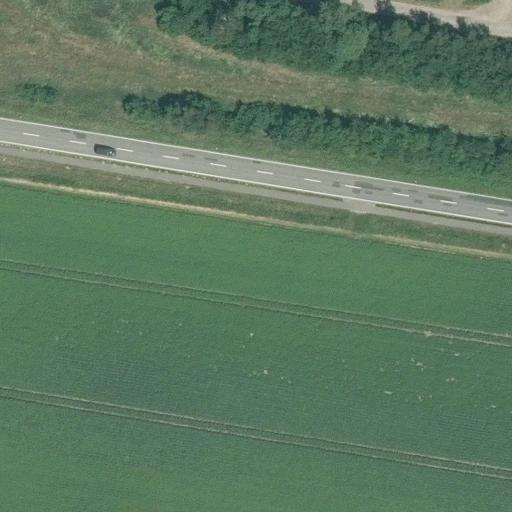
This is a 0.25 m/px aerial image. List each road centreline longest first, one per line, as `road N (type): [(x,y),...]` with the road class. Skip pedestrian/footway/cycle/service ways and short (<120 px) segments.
road 1 (tertiary): [(0,129),(511,211)]
road 2 (residential): [(511,27),(341,0)]
